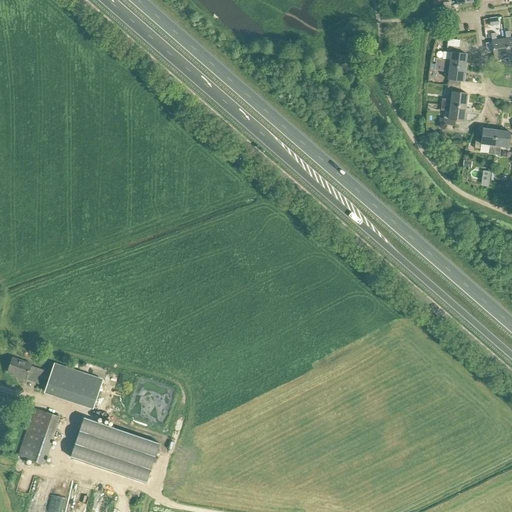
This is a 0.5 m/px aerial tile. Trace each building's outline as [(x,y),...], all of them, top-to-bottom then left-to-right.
[(508,56),(506,39),(496,40),(495,33),(491,34),(492,41),(494,57),(492,58),(494,63),(503,60),(502,57),(508,56)] [(450,60),(441,59),(436,58),(435,64),(465,68),(467,55),(458,54),(459,48),(447,46),(446,52),(451,53),(450,60)] [(465,68),(435,64),(435,70),(449,72),(448,80),(449,80),(448,86),(460,87),(460,82),(463,82),(465,68)] [(442,99),(441,105),(466,108),(468,94),(459,93),(460,87),(448,86),(447,92),(452,93),(451,100),(442,99)] [(466,108),(441,105),(441,111),(450,112),(449,119),(444,119),(443,125),(455,126),(456,121),(464,122),(466,108)] [(497,131),(483,129),(482,137),(476,137),(474,149),(480,149),(481,145),(489,146),(487,154),(493,155),(497,131)] [(510,132),(497,131),(493,155),(499,156),(501,147),(508,148),(508,147),(511,147),(511,135),(510,135),(510,132)] [(489,186),(492,170),(484,169),(481,184),(489,186)] [(39,384),(44,370),(31,366),(31,365),(13,359),(8,373),(19,376),(19,378),(26,380),(39,384)] [(64,366),(54,363),(44,393),(54,397),(64,366)] [(60,418),(35,409),(19,456),(44,465),(60,418)] [(82,425),(72,455),(146,480),(156,450),(82,425)]
